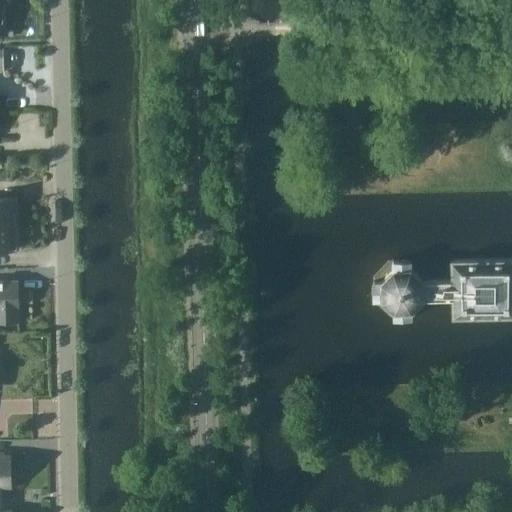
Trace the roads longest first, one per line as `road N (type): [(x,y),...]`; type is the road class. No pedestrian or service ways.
road 1 (secondary): [(207,511),(194,0)]
road 2 (unclassified): [(67,511),(58,0)]
